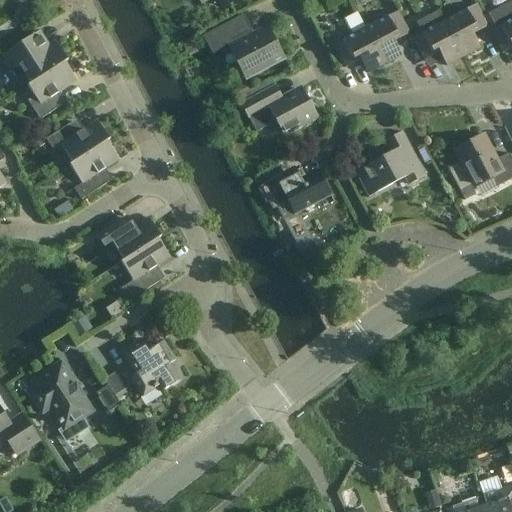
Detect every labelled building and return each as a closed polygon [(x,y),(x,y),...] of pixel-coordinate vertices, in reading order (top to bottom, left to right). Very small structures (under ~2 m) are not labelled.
[(222,0),(226,6),(223,7),(224,9),(240,0),(222,0)] [(511,1),(483,18),(488,28),(502,55),(511,49),(511,1)] [(476,6),(445,22),(444,23),(463,59),(480,50),(473,36),(488,28),(483,18),(476,6)] [(359,9),(345,15),(351,28),(365,21),(359,9)] [(446,68),(463,59),(444,23),(445,22),(439,10),(416,23),(422,34),(412,40),(424,62),(439,54),(446,68)] [(365,30),(385,66),(402,57),(394,43),(409,35),(398,13),(365,30)] [(268,30),(254,38),(243,17),(204,38),(215,60),(234,50),(248,75),(243,77),(244,79),(283,58),(268,30)] [(385,66),(365,30),(333,47),(345,69),(361,61),(368,75),(385,66)] [(55,42),(49,46),(42,35),(4,60),(17,79),(24,75),(30,84),(31,85),(64,63),(65,63),(68,61),(55,42)] [(76,82),(65,63),(64,63),(31,85),(30,84),(27,86),(34,97),(27,101),(40,121),(60,107),(54,97),(76,82)] [(315,119),(300,90),(277,103),(270,91),(242,106),(241,107),(256,134),(277,122),(285,135),(315,119)] [(106,142),(106,143),(109,141),(97,122),(79,133),(73,123),(46,140),(53,151),(61,146),(72,164),(106,142)] [(494,134),(503,151),(511,147),(503,130),(494,134)] [(409,186),(426,178),(402,133),(384,143),(390,154),(355,173),(369,198),(392,186),(390,182),(403,175),(409,186)] [(455,150),(461,163),(449,169),(448,168),(447,169),(461,194),(462,194),(461,193),(474,186),(475,189),(476,188),(475,187),(492,178),(497,188),(511,180),(511,154),(509,156),(509,155),(496,161),(482,136),(481,136),(482,137),(456,151),(456,150),(455,150)] [(72,164),(69,166),(81,184),(74,190),(81,201),(108,183),(101,172),(118,161),(106,143),(106,142),(72,164)] [(294,215),(331,196),(318,172),(292,186),(286,174),(260,188),(273,211),(288,203),(294,215)] [(158,239),(158,240),(161,238),(148,219),(131,230),(124,220),(97,237),(104,248),(112,243),(124,261),(158,239)] [(124,261),(121,263),(133,282),(120,290),(128,302),(160,282),(152,270),(170,258),(158,240),(158,239),(124,261)] [(301,255),(305,263),(319,255),(315,248),(301,255)] [(106,310),(111,318),(122,311),(116,303),(106,310)] [(131,378),(143,397),(157,387),(161,393),(168,388),(169,388),(172,386),(172,385),(179,380),(169,365),(175,361),(163,342),(148,352),(142,342),(123,354),(136,374),(131,378)] [(61,365),(34,382),(38,389),(30,395),(42,413),(50,408),(59,421),(58,422),(60,425),(61,424),(64,429),(59,432),(66,442),(87,428),(81,419),(91,412),(82,398),(84,398),(75,384),(74,385),(61,365)] [(104,380),(117,401),(127,394),(114,374),(104,380)] [(123,410),(107,386),(96,394),(111,417),(123,410)] [(39,442),(22,415),(8,424),(0,411),(0,438),(4,436),(17,456),(39,442)] [(511,511),(511,486),(480,498),(485,511),(511,511)] [(440,507),(435,492),(426,495),(431,510),(440,507)] [(485,511),(480,498),(445,510),(445,511),(485,511)]
